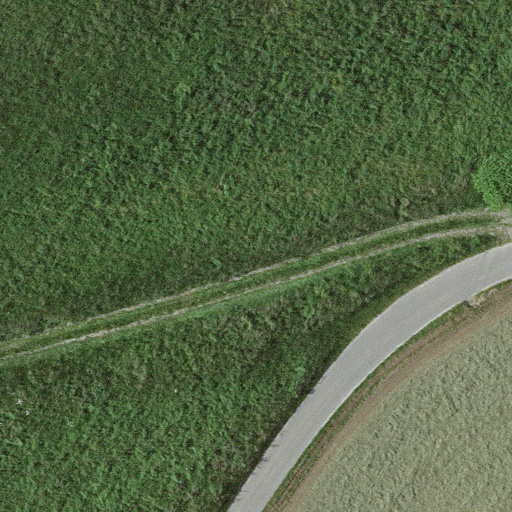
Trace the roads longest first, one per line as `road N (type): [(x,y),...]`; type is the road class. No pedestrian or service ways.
road 1 (track): [(511,219),(449,226),(0,355)]
road 2 (unclassified): [(511,259),(432,298),(356,360),(254,511)]
